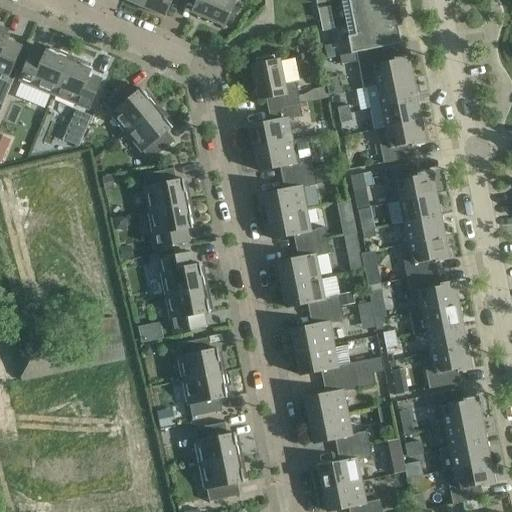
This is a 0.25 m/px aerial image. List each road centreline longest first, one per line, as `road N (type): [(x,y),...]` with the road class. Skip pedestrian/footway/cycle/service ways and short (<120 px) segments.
road 1 (residential): [(298,511),(213,82),(197,61),(47,0)]
road 2 (residential): [(511,359),(468,144)]
road 3 (residential): [(468,144),(439,0)]
